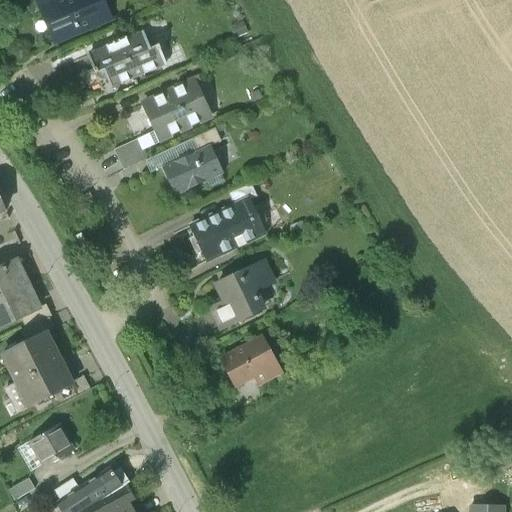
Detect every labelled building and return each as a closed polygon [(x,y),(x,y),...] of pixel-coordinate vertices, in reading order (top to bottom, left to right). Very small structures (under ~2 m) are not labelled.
[(50,0),(41,4),(59,47),(109,26),(97,0),(50,0)] [(107,84),(112,94),(167,71),(159,52),(157,49),(151,47),(147,48),(143,38),(88,61),(96,79),(98,82),(104,85),(107,84)] [(143,109),(160,145),(209,123),(193,86),(143,109)] [(153,176),(162,172),(210,151),(221,146),(215,134),(148,164),(153,176)] [(148,164),(138,144),(115,155),(124,175),(148,164)] [(162,172),(175,199),(222,178),(210,151),(162,172)] [(235,251),(264,238),(248,202),(219,216),(235,251)] [(206,265),(235,251),(219,216),(190,229),(206,265)] [(0,329),(22,319),(40,311),(40,310),(17,263),(0,271),(0,329)] [(211,311),(220,331),(242,321),(241,320),(261,310),(253,294),(271,286),(262,265),(215,287),(223,305),(211,311)] [(43,309),(40,310),(40,311),(22,319),(27,331),(47,322),(49,321),(43,309)] [(24,333),(30,343),(47,335),(52,333),(47,322),(27,331),(24,333)] [(53,396),(73,386),(72,383),(47,335),(30,343),(4,356),(18,385),(7,390),(19,413),(53,396)] [(261,338),(219,362),(234,390),(253,380),(257,387),(281,375),(261,338)] [(73,386),(53,396),(59,408),(91,392),(84,377),(72,383),(73,386)] [(253,380),(234,390),(221,397),(233,418),(264,399),(257,387),(253,380)] [(45,466),(72,450),(59,427),(31,443),(45,466)] [(63,511),(84,511),(127,484),(129,483),(120,469),(113,473),(111,469),(80,490),(63,501),(58,504),(63,511)] [(56,491),(63,501),(80,490),(73,480),(56,491)] [(135,511),(130,502),(135,500),(127,484),(84,511),(135,511)]
